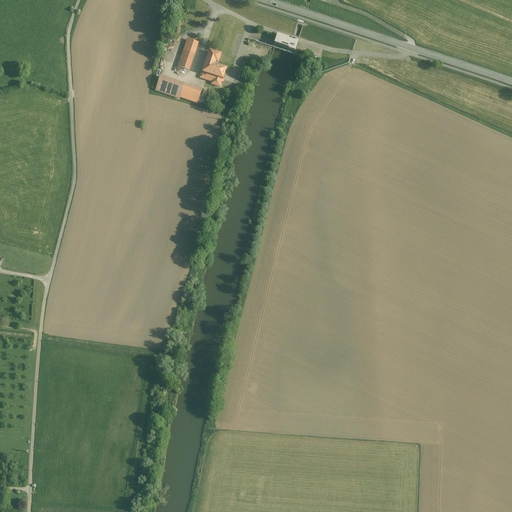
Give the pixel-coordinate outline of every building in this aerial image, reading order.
[(298,43),(277,36),(275,44),(290,49),(289,50),(295,52),(298,43)] [(184,52),(177,72),(179,72),(181,67),(186,52),(184,52)] [(186,52),(181,67),(189,70),(194,55),(191,54),(186,52)] [(218,63),(220,55),(210,52),(207,60),(215,62),(218,63)] [(226,69),(214,66),(215,62),(207,60),(203,73),(222,79),(226,69)] [(222,79),(203,73),(203,74),(202,73),(200,78),(212,82),(211,84),(220,87),(222,79)] [(183,85),(160,77),(156,91),(179,99),(180,97),(179,97),(183,85)] [(201,91),(183,85),(179,97),(180,97),(197,103),(201,91)]
